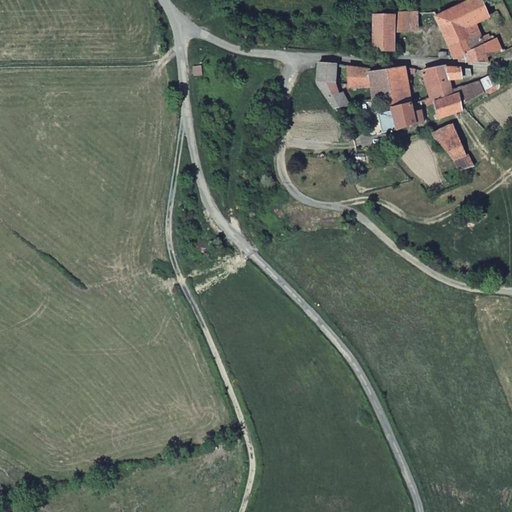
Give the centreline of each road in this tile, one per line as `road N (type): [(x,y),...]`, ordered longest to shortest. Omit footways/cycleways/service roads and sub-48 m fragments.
road 1 (unclassified): [(186,120),(204,200),(356,368),(417,511)]
road 2 (residential): [(186,120),(167,230),(171,262),(248,436),(253,468),(243,511)]
road 3 (residential): [(511,63),(250,53),(180,28)]
road 4 (track): [(511,292),(429,272),(346,208)]
